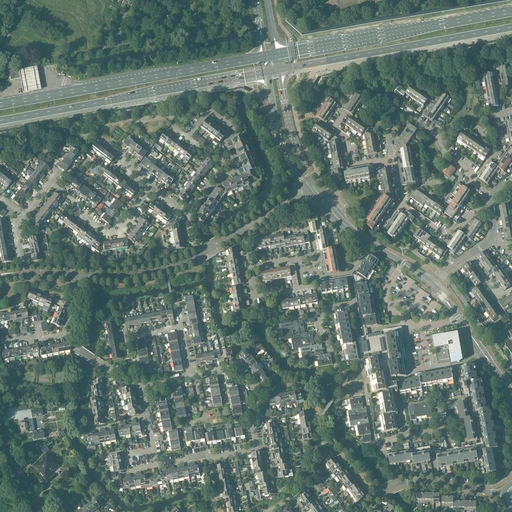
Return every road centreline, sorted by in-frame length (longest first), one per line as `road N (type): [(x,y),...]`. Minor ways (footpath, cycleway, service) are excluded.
road 1 (trunk): [(0,121),(266,72)]
road 2 (trunk): [(511,11),(276,53)]
road 3 (trunk): [(278,70),(511,27)]
road 4 (residential): [(156,464),(254,445),(253,392),(236,369),(192,377)]
road 5 (trunk): [(263,56),(82,88)]
road 6 (residential): [(186,213),(211,180),(236,170),(225,145),(231,127),(208,111),(186,137)]
road 7 (residential): [(490,196),(407,114),(389,135),(393,158)]
road 8 (residential): [(150,186),(119,232),(106,234),(49,182)]
road 9 (tertiary): [(266,72),(280,141),(305,189)]
road 10 (tertiary): [(79,276),(148,273),(197,255)]
